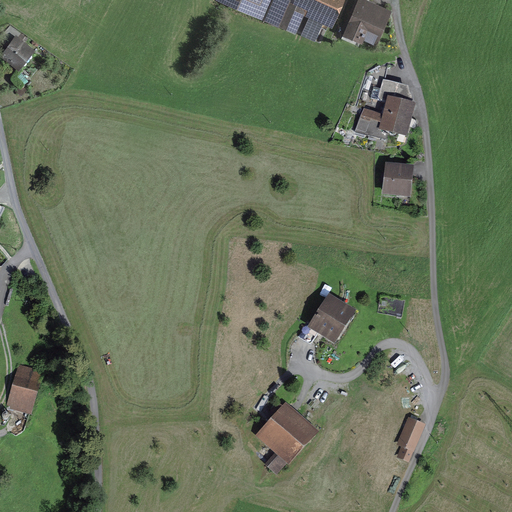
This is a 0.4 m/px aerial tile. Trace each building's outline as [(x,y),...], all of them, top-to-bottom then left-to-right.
[(217,0),(296,32),(303,14),(308,17),(301,34),(318,42),(327,20),(337,23),(346,0),(217,0)] [(392,8),(371,0),(357,0),(344,34),(363,41),(364,39),(377,44),(392,8)] [(39,46),(19,31),(4,51),(23,66),(39,46)] [(415,103),(388,96),(383,115),(379,129),(388,132),(407,136),(415,103)] [(383,115),(364,108),(355,133),(386,140),(388,132),(379,129),(383,115)] [(414,167),(386,164),(383,194),(411,197),(414,167)] [(355,310),(329,294),(309,326),(335,342),(355,310)] [(19,366),(8,408),(30,414),(32,414),(40,383),(43,373),(19,366)] [(289,465),(318,432),(285,403),(256,436),(275,452),(266,463),(264,464),(276,475),(287,463),(289,465)] [(425,425),(409,418),(397,445),(402,447),(397,457),(408,462),(425,425)]
